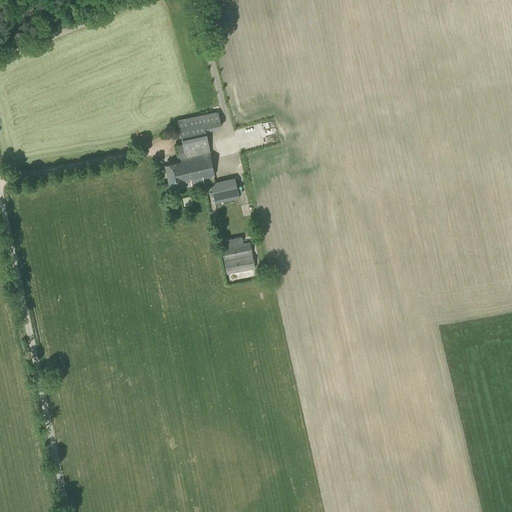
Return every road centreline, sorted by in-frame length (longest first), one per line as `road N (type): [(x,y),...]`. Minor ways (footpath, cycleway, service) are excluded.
road 1 (unclassified): [(66,511),(0,192)]
road 2 (unclassified): [(0,58),(138,0)]
